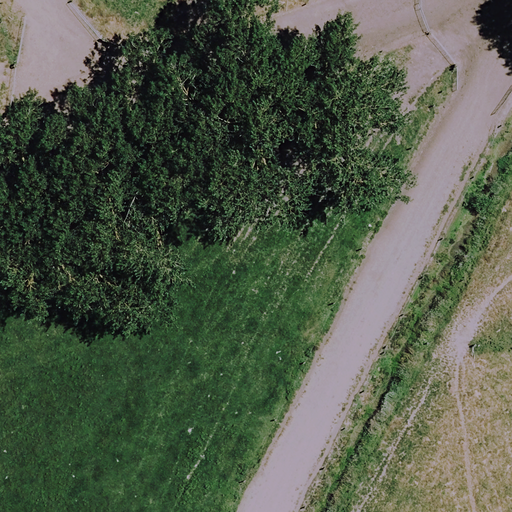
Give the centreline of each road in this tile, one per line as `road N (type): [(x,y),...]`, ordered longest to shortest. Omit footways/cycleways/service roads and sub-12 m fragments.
road 1 (track): [(511,65),(272,511)]
road 2 (track): [(435,0),(0,180)]
